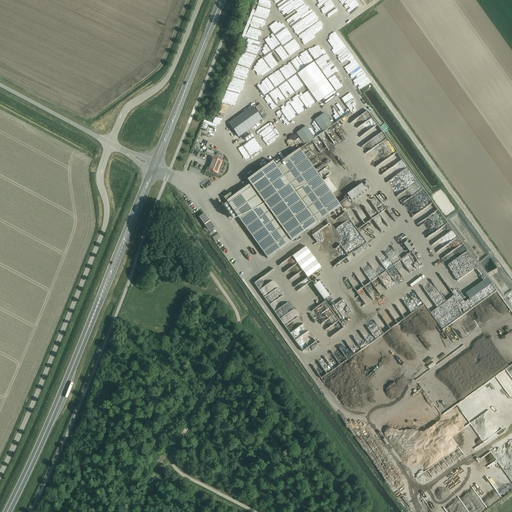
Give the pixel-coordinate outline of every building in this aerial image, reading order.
[(302,74),(268,96),(275,106),(278,104),(281,110),(287,106),(284,102),(306,88),(306,87),(311,84),(304,74),(304,73),(302,74)] [(315,90),(298,101),(302,108),(305,106),(309,111),(329,98),(325,91),(331,87),(327,81),(315,90)] [(297,103),(281,113),(285,121),(287,120),(289,123),(287,124),(288,127),(297,122),(295,117),(299,115),(297,111),(301,109),(297,103)] [(340,111),(337,113),(341,118),(346,115),(344,111),(346,110),(348,113),(350,112),(345,104),(341,106),(338,108),(340,111)] [(238,137),(262,120),(252,106),(228,123),(238,137)] [(323,131),(335,122),(328,113),(325,115),(319,119),(321,123),(318,125),(323,131)] [(256,130),(256,136),(271,136),(278,136),(278,124),(267,124),(267,130),(256,130)] [(303,135),(284,142),(287,149),(305,142),(303,135)] [(253,136),(243,143),(252,157),(256,154),(255,152),(261,148),(253,136)] [(322,182),(299,149),(275,166),(272,162),(247,180),(250,184),(226,201),(267,258),(340,206),(331,194),(336,190),(327,178),(322,182)] [(218,170),(219,170),(222,162),(212,158),(210,162),(211,162),(208,170),(216,173),(218,170)] [(344,176),(347,180),(340,185),(342,188),(354,179),(349,172),(344,176)] [(353,203),(369,194),(366,187),(350,196),(353,203)] [(405,211),(411,209),(410,207),(412,207),(411,203),(409,204),(408,202),(400,205),(403,212),(405,211)] [(210,230),(214,227),(205,214),(200,217),(210,230)] [(214,216),(222,227),(225,225),(217,214),(214,216)] [(455,419),(462,414),(459,410),(452,414),(455,419)]
